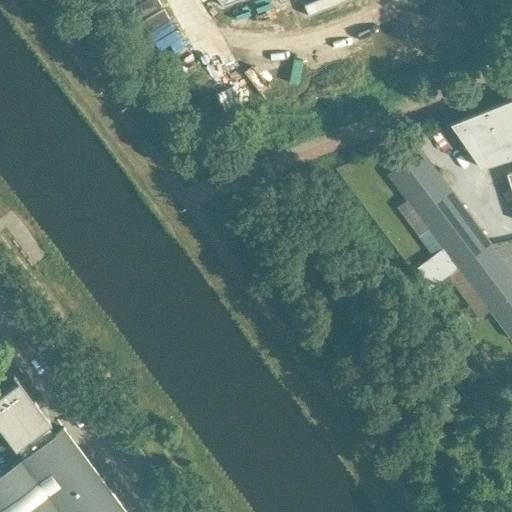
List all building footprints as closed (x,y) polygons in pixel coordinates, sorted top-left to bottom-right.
[(243,31),(249,39),(263,33),(259,25),(243,31)] [(511,97),(450,122),(481,167),(511,157),(511,97)] [(388,173),(459,268),(492,244),(420,149),(388,173)] [(511,339),(511,271),(492,244),(459,268),(511,339)] [(51,424),(40,408),(20,381),(0,395),(0,431),(14,454),(17,452),(23,459),(0,476),(0,511),(127,511),(64,427),(55,433),(49,425),(51,424)]
